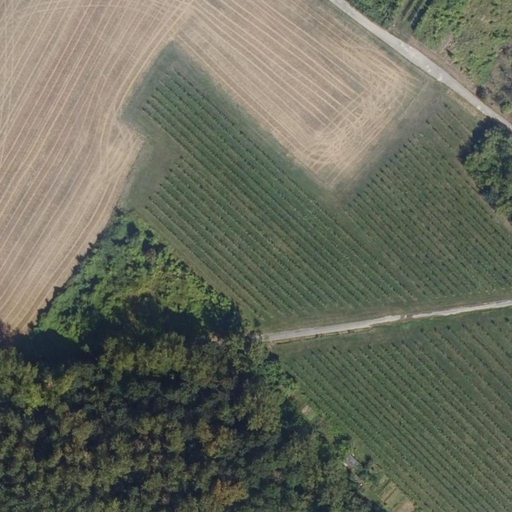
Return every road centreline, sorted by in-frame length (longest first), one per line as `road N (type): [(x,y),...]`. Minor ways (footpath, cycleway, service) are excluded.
road 1 (unclassified): [(511,305),(0,381)]
road 2 (track): [(511,128),(336,0)]
